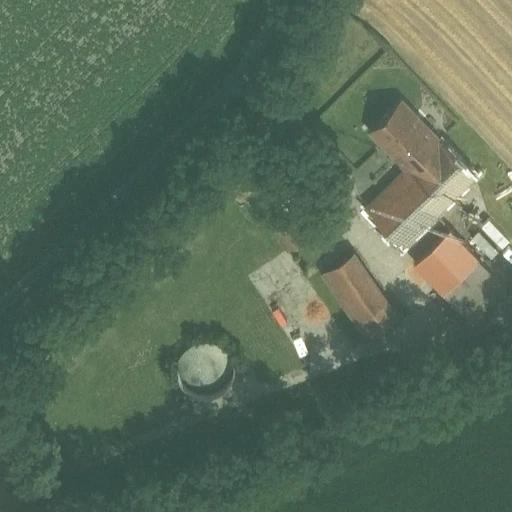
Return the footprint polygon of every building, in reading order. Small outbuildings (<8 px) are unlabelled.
[(441,138),(402,98),(371,129),(409,168),(410,169),(441,138)] [(441,138),(410,169),(409,168),(369,207),(405,244),(477,174),(442,138),(441,138)] [(258,173),(231,144),(208,166),(242,202),(254,191),(247,183),(258,173)] [(346,207),(326,186),(309,203),(319,213),(316,217),(324,225),(327,222),(329,223),(346,207)] [(294,218),(278,230),(291,249),(308,238),(294,218)] [(508,286),(451,227),(416,261),(473,320),(508,286)] [(355,250),(324,271),(370,337),(400,316),(355,250)] [(226,346),(222,344),(218,342),(214,341),(210,340),(206,340),(200,341),(195,343),(192,344),(188,347),(185,350),(182,355),(180,359),(179,363),(178,366),(178,370),(179,374),(180,378),(181,382),(183,385),(186,388),(189,391),(193,394),(196,396),(200,397),(204,398),(209,398),(215,397),(219,396),(221,395),(225,392),(228,389),(231,387),(232,384),(234,382),(235,378),(236,375),(236,371),(237,368),(236,365),(235,361),(234,357),(232,354),(230,350),(226,346)]
